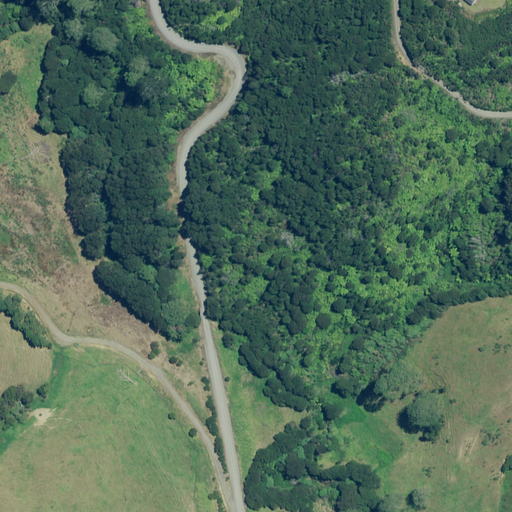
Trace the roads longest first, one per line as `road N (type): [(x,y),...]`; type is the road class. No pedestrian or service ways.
road 1 (residential): [(154,0),(179,40),(222,50),(237,76),(232,95),(188,144),(183,170),(241,511)]
road 2 (track): [(235,511),(205,436),(158,374),(109,344),(68,339),(25,294),(0,284)]
road 3 (residential): [(396,0),(398,37),(415,66),(477,111),(511,114)]
